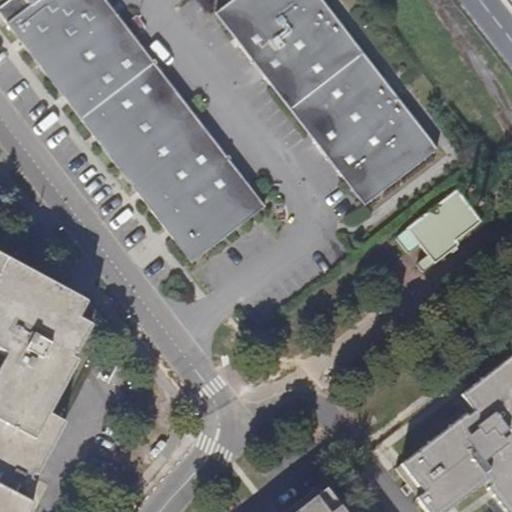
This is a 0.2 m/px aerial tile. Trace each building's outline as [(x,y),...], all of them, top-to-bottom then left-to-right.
[(0,13),(10,26),(45,0),(9,0),(0,7),(0,13)] [(135,184),(203,132),(151,64),(102,0),(45,0),(10,26),(80,116),(135,184)] [(436,149),(321,0),(232,0),(218,11),(217,13),(364,205),(436,149)] [(203,132),(135,184),(192,263),(264,207),(203,132)] [(394,238),(407,255),(420,245),(427,256),(415,265),(422,272),(460,245),(456,240),(481,221),(457,189),(394,238)] [(0,475),(19,487),(29,492),(34,482),(31,479),(61,422),(47,415),(60,389),(56,386),(72,355),(76,357),(91,326),(78,320),(53,306),(61,290),(57,287),(19,268),(13,280),(1,274),(7,261),(0,257),(0,351),(8,356),(0,370),(0,475)] [(13,280),(19,268),(7,261),(1,274),(13,280)] [(86,304),(61,290),(53,306),(78,320),(82,312),(86,304)] [(511,511),(511,354),(453,401),(464,415),(396,468),(414,493),(420,488),(424,494),(418,499),(427,511),(444,511),(485,480),(490,487),(488,489),(506,511),(511,511)] [(14,497),(19,487),(0,475),(0,511),(30,511),(33,507),(14,497)]
